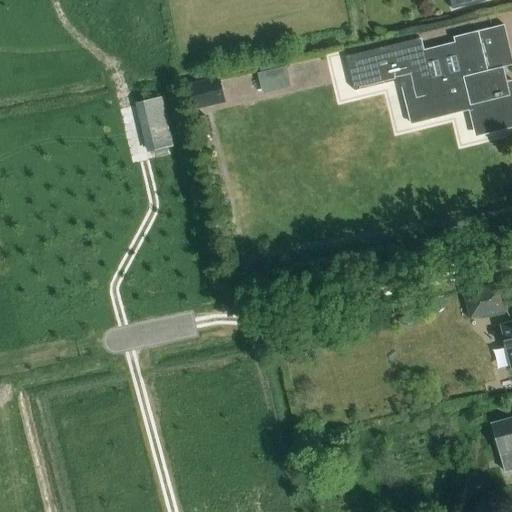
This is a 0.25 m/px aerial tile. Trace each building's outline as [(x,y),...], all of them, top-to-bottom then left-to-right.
[(449,0),(452,10),(485,2),(486,0),(449,0)] [(477,138),(511,129),(511,82),(507,83),(503,68),(500,69),(497,58),(509,55),(502,28),(504,26),(454,39),(456,43),(425,51),(422,39),(347,58),(356,90),(400,78),(412,124),(431,119),(432,122),(433,121),(432,119),(470,109),(477,138)] [(286,68),(258,75),(262,94),(291,87),(286,68)] [(220,78),(188,85),(194,109),(225,102),(220,78)] [(138,103),(144,126),(166,121),(161,97),(138,103)] [(242,259),(233,272),(245,280),(254,266),(242,259)] [(463,291),(468,320),(508,312),(502,283),(463,291)] [(511,318),(511,322),(511,323),(502,326),(511,368),(511,318)] [(511,419),(492,425),(505,473),(511,470),(511,419)]
